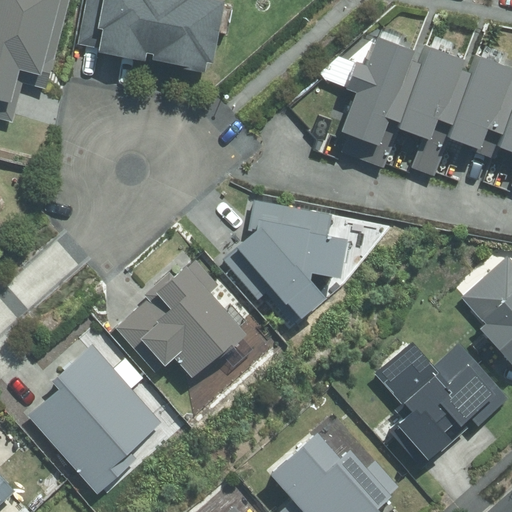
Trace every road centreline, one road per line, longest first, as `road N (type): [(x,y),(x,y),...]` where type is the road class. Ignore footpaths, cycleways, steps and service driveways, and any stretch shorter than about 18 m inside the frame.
road 1 (residential): [(511,216),(289,176)]
road 2 (residential): [(102,224),(87,168),(105,131),(145,125),(167,143),(174,168)]
road 3 (residential): [(102,224),(0,314)]
